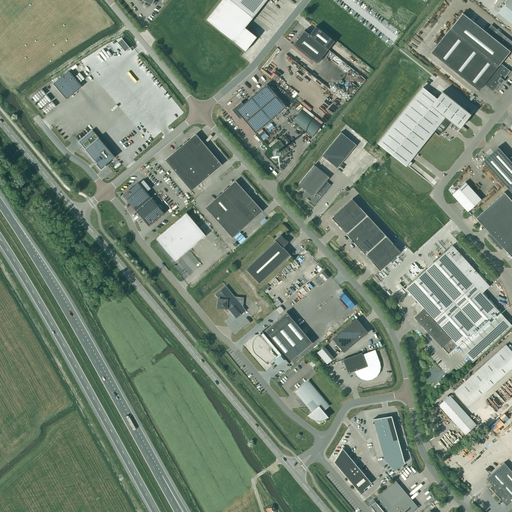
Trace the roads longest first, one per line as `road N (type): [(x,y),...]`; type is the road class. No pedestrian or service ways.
road 1 (unclassified): [(409,393),(398,349),(373,305),(200,112)]
road 2 (unclassified): [(325,440),(288,413),(221,338),(106,192)]
road 3 (tertiary): [(282,459),(77,214)]
road 4 (motorway): [(158,477),(0,204)]
road 5 (motorway): [(0,240),(155,511)]
road 6 (unclassified): [(511,288),(438,194),(511,98)]
road 7 (unclassified): [(307,0),(256,65),(200,112)]
road 8 (unclassified): [(200,112),(108,0)]
road 9 (unclassified): [(470,511),(419,445),(409,393)]
road 10 (unclassified): [(200,112),(106,192)]
road 11 (tertiary): [(77,214),(0,121)]
